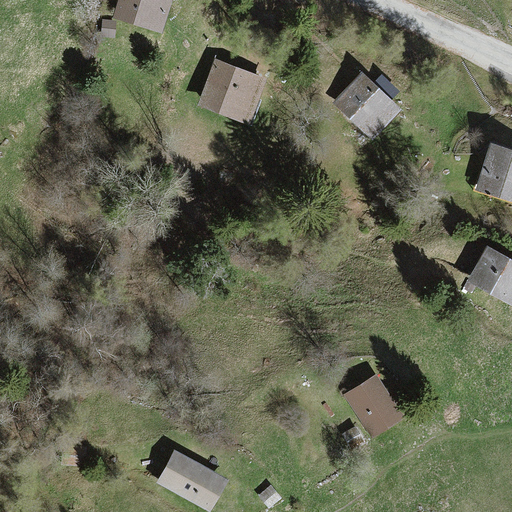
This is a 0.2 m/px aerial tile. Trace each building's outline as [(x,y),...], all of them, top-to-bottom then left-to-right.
[(166,3),(156,0),(111,0),(104,22),(155,37),(166,3)] [(258,81),(208,64),(192,110),(242,126),(258,81)] [(354,77),(327,108),(370,144),(396,113),(354,77)] [(511,155),(482,149),(470,197),(511,207),(511,155)] [(511,295),(511,268),(479,251),(461,286),(505,309),(511,295)] [(392,418),(367,381),(341,398),(366,435),(392,418)] [(207,511),(219,480),(167,451),(152,484),(198,511),(207,511)]
